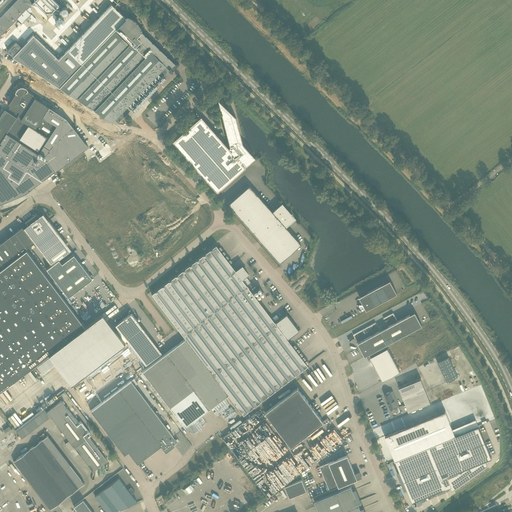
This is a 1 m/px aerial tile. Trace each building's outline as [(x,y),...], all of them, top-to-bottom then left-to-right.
[(0,0),(0,35),(17,18),(22,23),(31,14),(26,9),(31,3),(46,17),(48,19),(60,6),(58,5),(58,4),(53,0),(0,0)] [(125,15),(124,17),(111,4),(58,59),(33,35),(12,57),(111,122),(114,119),(117,122),(168,69),(170,71),(171,71),(172,70),(172,69),(171,69),(170,68),(171,66),(172,67),(175,64),(141,31),(140,32),(139,31),(141,30),(141,29),(139,25),(135,20),(131,17),(126,15),(125,15)] [(7,51),(11,55),(20,46),(16,42),(7,51)] [(0,131),(40,158),(51,173),(54,171),(55,171),(88,146),(76,130),(66,132),(65,121),(53,114),(55,111),(50,108),(48,111),(47,109),(48,107),(50,105),(47,103),(46,105),(31,96),(32,95),(33,95),(27,91),(27,90),(27,89),(25,87),(23,86),(20,86),(18,87),(16,89),(15,92),(15,93),(8,104),(8,105),(16,110),(14,112),(18,114),(16,117),(4,109),(0,115),(0,117),(2,118),(1,123),(0,122),(0,131)] [(218,100),(220,109),(229,146),(230,147),(228,148),(201,118),(174,142),(217,191),(244,166),(243,165),(245,164),(246,165),(254,157),(241,143),(235,116),(225,108),(218,100)] [(0,131),(0,211),(0,212),(0,211),(0,202),(26,193),(51,173),(40,158),(0,131)] [(227,203),(279,262),(300,243),(284,226),(293,218),(281,204),(272,212),(249,185),(227,203)] [(48,220),(43,213),(39,216),(37,214),(36,215),(36,214),(34,216),(25,222),(27,225),(23,228),(28,235),(33,241),(46,258),(66,243),(48,220)] [(17,232),(15,233),(26,247),(33,241),(28,235),(23,228),(22,226),(21,227),(22,228),(19,230),(17,232)] [(26,247),(15,233),(15,232),(15,233),(13,235),(11,236),(10,237),(20,251),(26,247)] [(4,241),(4,242),(14,256),(20,251),(10,237),(9,236),(9,237),(6,239),(4,241)] [(14,256),(4,242),(3,241),(3,242),(1,244),(0,244),(0,248),(9,260),(14,256)] [(216,245),(151,294),(185,338),(228,394),(243,414),(307,365),(287,339),(298,330),(286,314),(275,322),(274,321),(243,281),(246,279),(244,277),(248,274),(242,266),(235,271),(216,245)] [(0,261),(3,265),(9,260),(0,248),(0,261)] [(26,250),(24,251),(0,269),(0,390),(48,354),(84,326),(26,250)] [(57,283),(81,264),(79,262),(79,263),(73,255),(62,263),(58,259),(46,269),(57,283)] [(92,278),(81,264),(57,283),(68,297),(92,278)] [(359,297),(366,310),(397,293),(390,280),(359,297)] [(365,356),(422,325),(415,312),(357,343),(365,356)] [(84,326),(48,354),(70,384),(124,343),(102,313),(84,326)] [(123,319),(115,325),(145,365),(161,352),(149,337),(135,318),(131,313),(123,319)] [(228,394),(185,338),(142,371),(184,427),(228,394)] [(388,347),(370,357),(383,380),(400,371),(388,347)] [(120,350),(76,383),(95,407),(90,410),(124,455),(128,452),(137,463),(160,445),(165,452),(174,445),(169,439),(173,436),(130,380),(129,378),(137,371),(120,350)] [(458,376),(448,356),(437,362),(447,381),(458,376)] [(421,378),(398,387),(408,411),(431,402),(421,378)] [(291,446),(319,424),(323,421),(312,406),(298,387),(293,390),(265,412),(291,446)] [(397,402),(392,391),(389,392),(384,394),(390,409),(392,409),(393,412),(398,410),(397,406),(399,406),(397,402)] [(61,400),(57,403),(47,411),(92,471),(107,460),(61,400)] [(445,411),(385,435),(395,460),(455,435),(453,428),(445,411)] [(478,426),(395,460),(399,471),(407,489),(412,502),(438,491),(444,489),(450,486),(452,489),(463,482),(462,481),(465,479),(465,480),(487,464),(485,460),(491,457),(478,426)] [(48,435),(14,461),(50,509),(84,483),(48,435)] [(68,441),(65,444),(70,451),(74,448),(68,441)] [(347,455),(343,457),(320,466),(330,490),(353,481),(361,477),(359,471),(355,472),(347,455)] [(95,496),(106,511),(110,511),(137,502),(131,494),(135,492),(131,487),(127,489),(118,478),(95,496)] [(289,497),(306,491),(301,479),(285,486),(289,497)] [(184,489),(187,494),(194,489),(190,484),(184,489)] [(314,501),(318,511),(364,511),(363,507),(360,508),(359,504),(362,503),(360,501),(355,489),(353,490),(351,486),(314,501)] [(29,497),(32,494),(27,487),(23,490),(29,497)] [(176,499),(173,496),(166,501),(169,504),(176,499)] [(92,511),(82,499),(73,506),(78,511),(92,511)]
